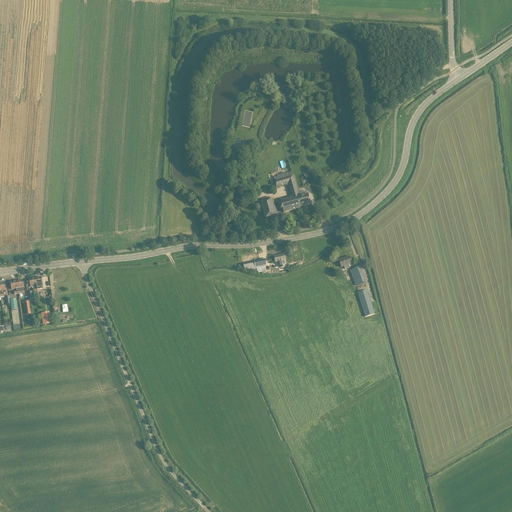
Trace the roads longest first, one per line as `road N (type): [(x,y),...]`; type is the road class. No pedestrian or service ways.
road 1 (secondary): [(80,261),(295,238),(345,223),(390,187),(418,111),(459,78)]
road 2 (unclassified): [(208,511),(154,449),(80,261)]
